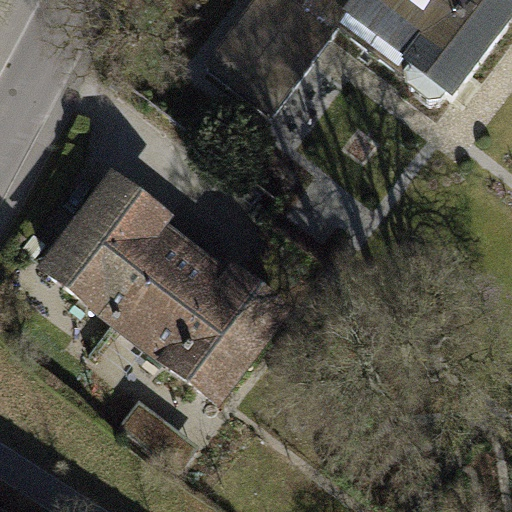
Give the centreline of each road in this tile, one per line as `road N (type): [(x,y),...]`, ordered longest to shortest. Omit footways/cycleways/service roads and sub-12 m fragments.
road 1 (residential): [(0,159),(77,0)]
road 2 (residential): [(0,443),(102,511)]
